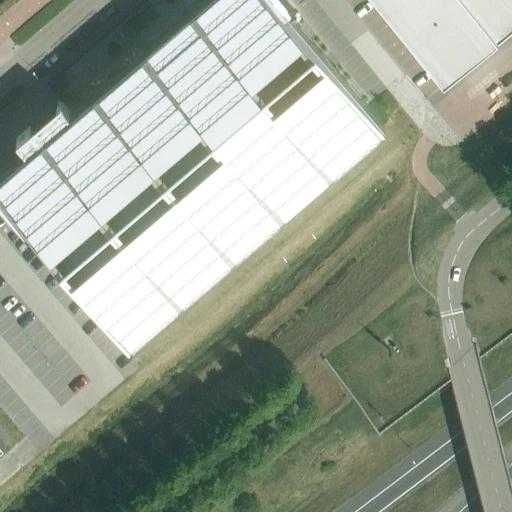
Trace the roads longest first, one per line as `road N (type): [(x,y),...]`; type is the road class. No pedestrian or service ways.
road 1 (unclassified): [(501,511),(447,284),(463,239),(511,198)]
road 2 (motorway): [(511,397),(362,511)]
